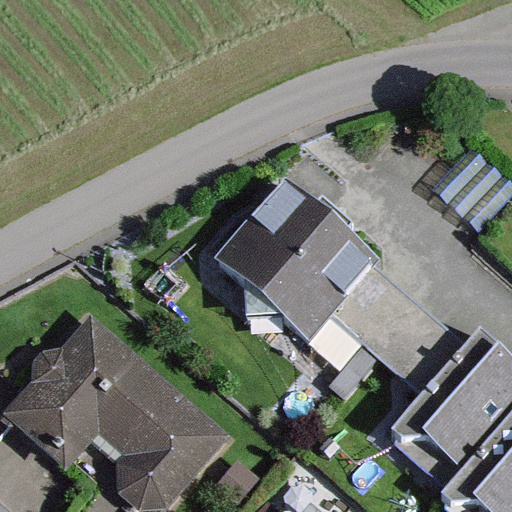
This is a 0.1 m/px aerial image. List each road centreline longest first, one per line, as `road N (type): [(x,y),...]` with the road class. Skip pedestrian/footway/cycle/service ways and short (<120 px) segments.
road 1 (residential): [(511,51),(489,46),(382,82),(0,264)]
road 2 (residential): [(410,248),(511,338)]
